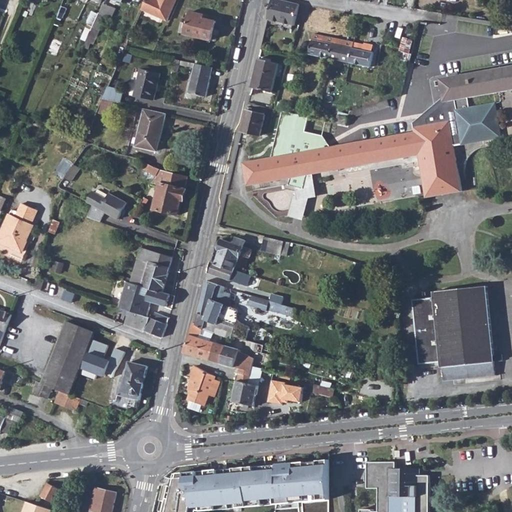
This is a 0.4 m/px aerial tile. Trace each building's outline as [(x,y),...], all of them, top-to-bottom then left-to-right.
[(146,0),(142,9),(168,20),(175,0),(146,0)] [(282,0),(272,0),(268,20),(280,23),(294,26),(300,5),(282,0)] [(67,7),(64,13),(73,19),(75,15),(73,14),(74,11),(67,7)] [(88,27),(93,29),(99,14),(93,11),(89,21),(90,23),(88,27)] [(93,29),(88,40),(95,43),(101,29),(102,29),(107,15),(100,12),(99,14),(93,29)] [(192,12),(186,34),(213,40),(217,21),(204,18),(205,15),(192,12)] [(497,12),(495,22),(509,24),(510,20),(511,20),(511,14),(497,12)] [(310,55),(331,59),(335,38),(314,34),(310,55)] [(335,38),(331,59),(350,62),(355,42),(335,38)] [(404,39),(402,50),(410,51),(412,41),(404,39)] [(355,42),(350,62),(371,66),(374,52),(372,51),(374,44),(365,42),(365,44),(355,42)] [(259,59),(252,88),(272,92),(279,63),(259,59)] [(213,67),(196,63),(189,93),(207,97),(213,67)] [(427,118),(429,129),(416,131),(416,132),(420,155),(421,158),(428,197),(463,191),(461,180),(466,179),(465,174),(465,170),(465,166),(459,167),(454,145),(476,141),(477,149),(480,147),(484,146),(488,145),(490,145),(489,139),(487,130),(500,128),(498,114),(485,117),(483,105),(470,107),(468,97),(511,89),(511,65),(487,70),(443,78),(446,96),(446,101),(427,118)] [(141,68),(135,97),(154,101),(160,72),(141,68)] [(108,88),(104,99),(114,101),(121,103),(124,91),(108,88)] [(414,124),(416,131),(429,129),(427,118),(446,101),(446,96),(431,109),(414,124)] [(104,99),(98,112),(111,115),(114,101),(104,99)] [(351,110),(349,116),(351,116),(390,105),(388,99),(351,110)] [(496,103),(483,105),(485,117),(498,114),(496,103)] [(145,110),(137,147),(156,151),(158,143),(160,143),(167,115),(145,110)] [(247,110),(242,131),(261,135),(266,114),(247,110)] [(420,155),(416,132),(357,142),(332,147),(326,148),(322,142),(324,134),(306,130),(309,116),(283,111),(282,118),(272,157),(244,162),(248,185),(291,177),(290,185),(297,187),(304,189),(308,174),(312,174),(342,168),(378,162),(420,155)] [(339,114),(337,123),(347,125),(349,116),(339,114)] [(500,128),(487,130),(489,139),(502,136),(500,128)] [(332,147),(324,134),(322,142),(326,148),(332,147)] [(476,141),(454,145),(459,167),(465,166),(467,162),(469,157),(472,153),(475,150),(477,149),(476,141)] [(74,163),(66,175),(72,180),(81,167),(74,163)] [(148,164),(142,174),(146,177),(152,166),(148,164)] [(152,166),(146,177),(154,181),(154,182),(154,183),(161,184),(155,208),(180,215),(183,200),(186,201),(188,190),(186,189),(189,177),(164,171),(152,166)] [(304,189),(297,187),(299,194),(296,193),(290,217),(297,219),(303,221),(309,199),(309,198),(317,196),(316,191),(312,174),(308,174),(304,189)] [(96,190),(90,201),(95,204),(88,216),(102,221),(108,212),(120,219),(129,202),(112,192),(109,197),(96,190)] [(152,194),(149,192),(144,200),(144,203),(147,205),(152,194)] [(0,193),(0,208),(3,210),(8,198),(0,193)] [(11,212),(0,235),(0,240),(8,244),(9,243),(12,244),(12,245),(23,250),(35,223),(33,222),(39,209),(24,202),(17,215),(11,212)] [(258,234),(257,241),(269,243),(271,237),(258,234)] [(221,250),(217,263),(237,269),(246,239),(237,237),(236,241),(235,243),(223,239),(220,249),(221,250)] [(150,263),(143,285),(164,291),(171,268),(174,257),(142,247),(139,259),(150,263)] [(211,261),(209,272),(242,283),(244,277),(251,279),(252,278),(254,279),(255,278),(255,275),(237,269),(217,263),(211,261)] [(39,277),(36,286),(42,288),(45,280),(39,277)] [(194,321),(191,331),(200,334),(205,320),(218,324),(219,322),(225,304),(221,302),(222,299),(229,301),(231,293),(225,291),(226,287),(207,280),(197,323),(195,322),(194,321)] [(131,281),(122,307),(130,310),(149,317),(155,301),(167,306),(171,294),(164,291),(143,285),(131,281)] [(437,297),(415,299),(421,363),(444,361),(446,382),(497,376),(495,363),(503,362),(502,355),(496,356),(489,286),(437,291),(437,297)] [(271,301),(254,296),(251,306),(269,311),(269,309),(271,301)] [(227,305),(229,301),(222,299),(221,302),(225,304),(219,322),(235,328),(233,335),(248,340),(248,337),(250,333),(251,330),(251,327),(249,326),(247,325),(244,323),(242,321),(241,319),(240,316),(239,314),(238,311),(236,309),(232,307),(229,305),(227,305)] [(271,301),(269,309),(296,317),(299,309),(271,301)] [(0,338),(3,340),(6,330),(13,313),(0,307),(0,338)] [(149,317),(130,310),(126,320),(137,324),(136,327),(144,331),(146,329),(164,336),(168,324),(154,319),(149,317)] [(157,312),(154,319),(168,324),(170,317),(157,312)] [(68,320),(43,383),(53,387),(60,390),(71,394),(78,374),(92,340),(95,331),(71,322),(68,320)] [(191,331),(184,352),(211,359),(215,342),(211,341),(214,332),(232,338),(233,335),(235,328),(219,322),(218,324),(205,320),(200,334),(191,331)] [(92,340),(78,374),(94,380),(96,374),(111,379),(123,353),(92,340)] [(264,344),(248,340),(246,348),(256,351),(257,347),(263,348),(264,344)] [(215,342),(211,359),(236,367),(241,350),(215,342)] [(243,352),(239,373),(251,377),(255,357),(243,352)] [(131,393),(142,395),(149,365),(130,361),(126,380),(122,380),(118,395),(129,397),(131,393)] [(193,374),(191,386),(190,390),(193,390),(189,400),(206,405),(210,394),(212,387),(218,389),(221,380),(215,379),(216,376),(196,365),(193,374)] [(7,372),(4,380),(11,383),(14,374),(7,372)] [(251,377),(239,373),(233,401),(255,406),(259,386),(250,383),(251,377)] [(43,383),(38,381),(33,393),(48,399),(53,387),(43,383)] [(314,382),(313,390),(334,395),(336,387),(314,382)] [(218,389),(212,387),(210,394),(216,395),(218,389)] [(71,394),(60,390),(55,402),(75,410),(81,398),(71,394)] [(11,406),(7,416),(21,422),(25,412),(11,406)] [(6,418),(2,431),(15,435),(21,422),(7,416),(6,418)] [(165,484),(159,511),(197,511),(331,500),(327,457),(181,470),(165,484)] [(412,479),(395,479),(395,468),(395,461),(366,461),(367,486),(367,487),(377,487),(378,510),(373,510),(373,508),(360,508),(360,511),(430,511),(435,473),(420,474),(412,474),(412,479)] [(420,468),(395,468),(395,479),(412,479),(412,474),(420,474),(420,468)] [(58,489),(47,483),(40,496),(51,502),(58,489)] [(96,486),(91,511),(96,511),(112,511),(118,491),(96,486)] [(50,511),(52,509),(31,502),(27,511),(50,511)]
